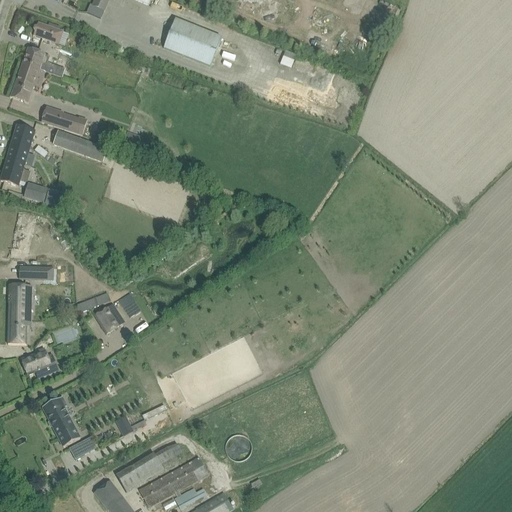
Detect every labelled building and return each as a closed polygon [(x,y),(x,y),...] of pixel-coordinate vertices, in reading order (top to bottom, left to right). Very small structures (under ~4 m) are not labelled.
[(95,0),(93,7),(104,11),(108,0),(95,0)] [(260,0),(256,15),(283,23),(290,0),(260,0)] [(164,49),(210,68),(222,39),(175,20),(164,49)] [(55,30),(38,24),(34,36),(51,42),(55,30)] [(28,49),(23,65),(40,71),(45,73),(47,66),(42,64),(45,55),(28,49)] [(281,64),(293,69),(298,55),(286,50),(281,64)] [(40,71),(23,65),(11,98),(28,104),(40,71)] [(46,108),(41,124),(58,130),(63,115),(63,114),(46,108)] [(35,132),(27,129),(17,126),(7,160),(25,166),(35,132)] [(53,146),(103,164),(108,150),(58,132),(53,146)] [(3,173),(0,182),(10,185),(18,187),(20,181),(26,183),(30,172),(24,170),(25,166),(7,160),(3,173)] [(28,183),(24,197),(34,201),(44,203),(45,200),(48,190),(48,189),(43,188),(28,183)] [(45,200),(44,203),(56,207),(64,208),(67,194),(64,194),(63,192),(56,190),(49,188),(48,189),(48,190),(45,200)] [(25,269),(25,280),(43,281),(52,281),(53,269),(43,269),(25,269)] [(9,294),(8,345),(24,346),(26,346),(27,311),(31,311),(32,287),(25,286),(9,286),(9,294)] [(106,295),(87,302),(90,311),(110,303),(106,295)] [(90,311),(87,302),(76,307),(79,315),(90,311)] [(94,317),(106,335),(118,327),(106,309),(94,317)] [(45,352),(36,355),(21,361),(27,376),(42,371),(45,377),(58,372),(53,356),(48,358),(45,352)] [(43,408),(63,448),(80,440),(64,408),(66,407),(62,398),(43,408)] [(130,427),(121,432),(124,438),(133,433),(130,427)] [(91,439),(69,450),(75,461),(97,450),(94,444),(92,439),(91,439)] [(181,444),(118,474),(127,492),(183,465),(178,456),(185,453),(181,444)] [(179,492),(209,476),(199,459),(139,491),(148,509),(175,494),(177,498),(174,500),(179,509),(206,495),(203,490),(195,494),(193,490),(181,496),(179,492)] [(109,511),(142,511),(141,511),(132,511),(109,482),(94,494),(108,511),(109,511)] [(231,511),(234,511),(224,494),(196,510),(197,511),(194,511),(231,511)]
